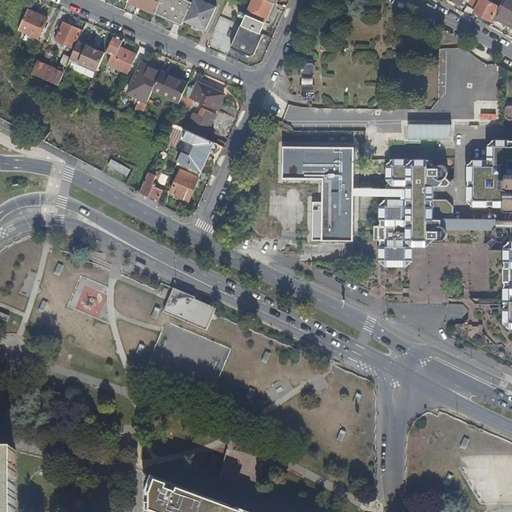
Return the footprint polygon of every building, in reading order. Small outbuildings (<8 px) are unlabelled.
[(128,2),(155,14),(155,13),(160,0),(129,0),(128,1),(128,2)] [(188,0),(160,0),(155,13),(162,16),(162,17),(181,26),(184,21),(192,2),(188,0)] [(265,22),(274,2),(269,0),(252,0),(246,14),(265,22)] [(468,0),(468,3),(476,7),(475,10),(491,19),(499,4),(491,0),(468,0)] [(511,0),(502,0),(492,21),(511,31),(511,0)] [(214,12),(192,2),(184,21),(205,31),(214,12)] [(49,18),(29,10),(21,27),(20,29),(39,38),(49,18)] [(65,23),(56,41),(73,48),(81,31),(65,23)] [(260,44),(263,35),(251,30),(240,25),(230,48),(250,57),(255,55),(260,44)] [(117,64),(130,70),(137,55),(120,47),(123,40),(114,36),(108,52),(113,54),(109,64),(115,67),(117,64)] [(71,57),(98,69),(106,52),(79,39),(71,57)] [(60,64),(67,66),(71,58),(64,55),(60,64)] [(302,95),(302,100),(313,100),(313,95),(315,95),(315,85),(313,85),(313,75),(315,75),(315,65),(313,65),(313,60),(303,60),(303,64),(301,64),(301,75),(303,75),(302,85),(301,85),(300,95),(302,95)] [(63,75),(36,63),(32,73),(59,85),(63,75)] [(129,90),(149,100),(152,92),(153,89),(161,72),(162,69),(151,64),(150,67),(141,63),(129,90)] [(153,89),(180,101),(183,95),(188,84),(161,72),(153,89)] [(224,94),(198,82),(196,87),(191,98),(194,100),(198,101),(217,110),(224,94)] [(191,108),(194,100),(191,98),(183,95),(180,101),(179,102),(191,108)] [(187,130),(205,138),(216,115),(201,108),(198,115),(194,113),(186,129),(187,130)] [(451,124),(406,122),(405,139),(450,140),(451,124)] [(196,148),(189,166),(201,172),(210,152),(213,154),(218,144),(205,138),(187,130),(184,138),(184,139),(196,144),(195,147),(196,148)] [(350,148),(282,148),(282,177),(319,177),(319,238),(350,238),(350,148)] [(107,165),(126,175),(129,170),(110,160),(107,165)] [(189,199),(202,172),(201,172),(189,166),(178,161),(175,167),(181,170),(171,191),(189,199)] [(450,202),(449,201),(448,201),(448,202),(431,202),(430,203),(430,202),(429,201),(428,201),(429,183),(430,183),(432,186),(444,186),(444,178),(445,178),(446,176),(447,174),(447,172),(446,170),(445,168),(444,167),(443,166),(441,166),(438,165),(437,166),(436,166),(434,167),(430,163),(431,163),(430,162),(429,162),(428,162),(411,162),(411,161),(410,161),(409,161),(408,162),(391,162),(391,161),(390,161),(389,161),(388,162),(388,163),(389,163),(389,180),(388,181),(388,182),(388,183),(389,183),(389,202),(384,202),(383,201),(382,202),(381,202),(381,203),(382,204),(382,222),(381,222),(380,222),(380,223),(381,224),(382,224),(382,242),(381,242),(380,243),(381,244),(382,244),(382,262),(381,262),(380,263),(380,264),(381,264),(381,265),(382,265),(383,264),(383,263),(407,263),(407,264),(408,264),(409,264),(410,263),(409,262),(408,262),(408,244),(409,244),(411,247),(414,247),(414,249),(423,249),(423,247),(425,247),(427,244),(429,244),(430,243),(429,242),(432,240),(431,241),(434,239),(434,240),(437,241),(438,241),(439,241),(440,241),(441,240),(443,240),(445,238),(446,236),(447,234),(447,233),(446,232),(446,230),(445,228),(449,224),(450,224),(451,223),(450,222),(449,222),(449,204),(450,204),(450,203),(450,202)] [(452,335),(499,360),(500,357),(511,363),(511,162),(511,163),(511,164),(510,164),(510,163),(492,162),(492,163),(491,164),(491,181),(492,182),(492,183),(491,183),(490,202),(491,202),(492,202),(492,203),(492,204),(510,204),(511,206),(511,222),(510,223),(510,224),(510,225),(511,225),(511,246),(511,248),(510,250),(510,259),(511,261),(511,267),(510,269),(510,280),(511,282),(511,288),(510,289),(510,294),(503,294),(503,299),(469,299),(469,325),(456,324),(452,335)] [(156,176),(148,172),(146,176),(139,191),(158,199),(162,190),(152,185),(156,176)] [(498,242),(500,242),(502,242),(504,241),(505,241),(507,239),(508,238),(509,235),(509,233),(509,232),(508,231),(508,229),(507,228),(506,227),(505,226),(503,226),(501,225),(499,225),(497,226),(495,227),(493,229),(492,231),(492,234),(492,236),(493,238),(495,240),(496,241),(498,242)] [(66,264),(61,262),(57,272),(62,274),(66,264)] [(199,296),(193,294),(190,302),(217,313),(220,307),(198,298),(199,296)] [(42,309),(41,310),(46,311),(50,301),(46,299),(42,309)] [(158,306),(154,316),(158,318),(162,308),(158,306)] [(0,316),(11,321),(13,315),(0,309),(0,316)] [(143,355),(147,345),(142,343),(138,353),(143,355)] [(273,352),(268,350),(264,360),(269,362),(273,352)] [(257,389),(252,387),(248,397),(253,399),(257,389)] [(469,439),(465,437),(461,447),(465,449),(469,439)] [(0,511),(14,511),(15,451),(0,451),(0,511)] [(244,483),(255,486),(262,462),(226,452),(218,481),(242,488),(244,483)] [(449,486),(453,476),(449,474),(445,484),(449,486)] [(247,511),(167,481),(154,477),(148,492),(147,511),(247,511)]
